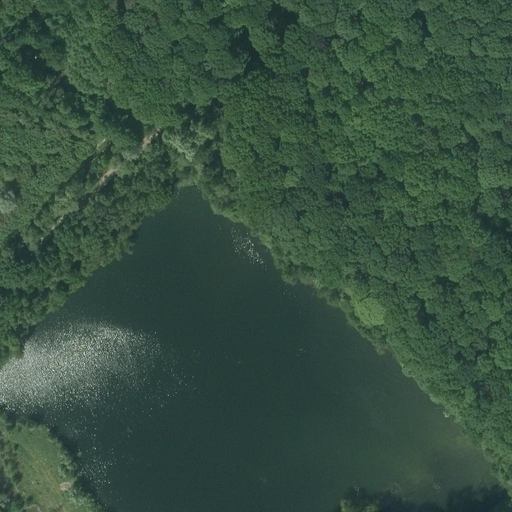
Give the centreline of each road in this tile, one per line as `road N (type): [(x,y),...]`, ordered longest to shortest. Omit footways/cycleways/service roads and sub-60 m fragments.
road 1 (unclassified): [(0,280),(292,0)]
road 2 (track): [(0,251),(110,140),(102,126),(0,92)]
